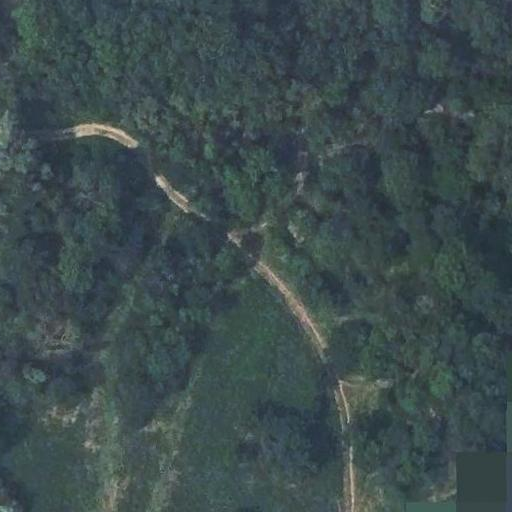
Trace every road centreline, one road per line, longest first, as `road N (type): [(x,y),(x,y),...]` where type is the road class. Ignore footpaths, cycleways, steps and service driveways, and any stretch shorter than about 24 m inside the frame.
road 1 (track): [(0,138),(107,128),(136,147),(174,197),(248,255),(308,326),(341,401),(347,511)]
road 2 (track): [(151,511),(216,305),(295,177),(301,140)]
